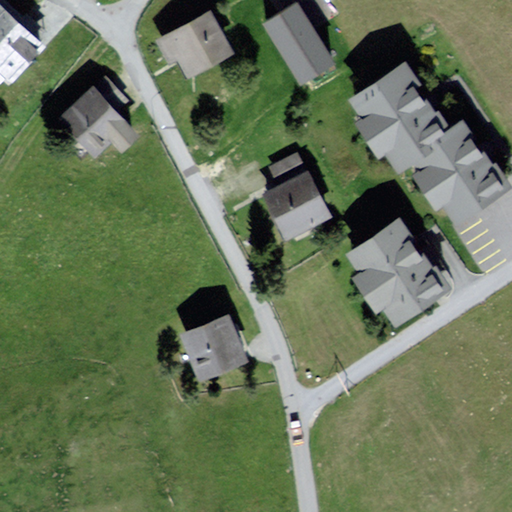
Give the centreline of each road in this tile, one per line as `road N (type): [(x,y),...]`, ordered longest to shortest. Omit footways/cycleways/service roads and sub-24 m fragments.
road 1 (residential): [(119,28),(281,359),(295,407)]
road 2 (residential): [(511,267),(295,407)]
